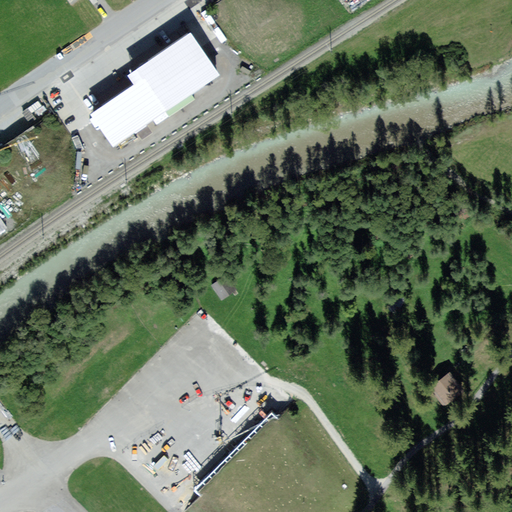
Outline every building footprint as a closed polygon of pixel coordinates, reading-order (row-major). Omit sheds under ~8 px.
[(291,0),(221,0),(218,3),(244,41),(296,6),(291,0)] [(133,86),(90,116),(112,148),(218,76),(189,34),(127,76),(133,86)] [(40,121),(0,148),(0,174),(14,195),(66,160),(40,121)] [(215,287),(223,297),(233,290),(225,279),(215,287)] [(443,375),(433,384),(445,398),(461,385),(449,370),(443,375)] [(292,402),(183,511),(317,511),(360,470),(292,402)]
